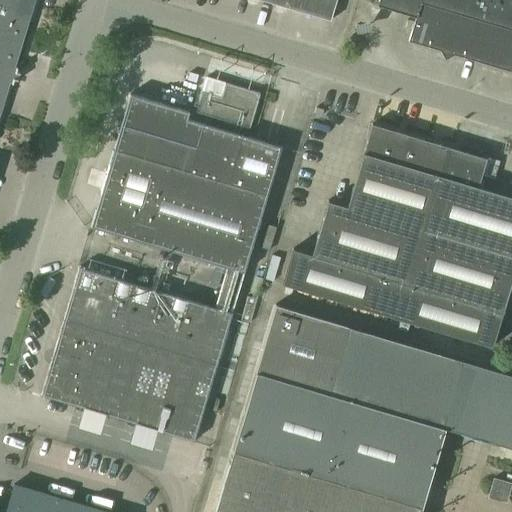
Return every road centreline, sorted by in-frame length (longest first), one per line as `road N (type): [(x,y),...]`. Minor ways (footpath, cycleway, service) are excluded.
road 1 (unclassified): [(511,123),(93,1)]
road 2 (unclassified): [(0,322),(93,1)]
